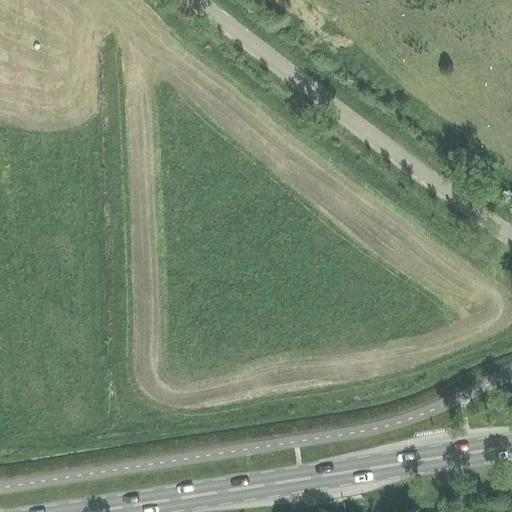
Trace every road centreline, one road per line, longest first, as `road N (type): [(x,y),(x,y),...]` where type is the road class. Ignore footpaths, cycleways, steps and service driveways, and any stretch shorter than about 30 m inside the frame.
road 1 (primary): [(92,511),(511,446)]
road 2 (unclassified): [(511,235),(197,0)]
